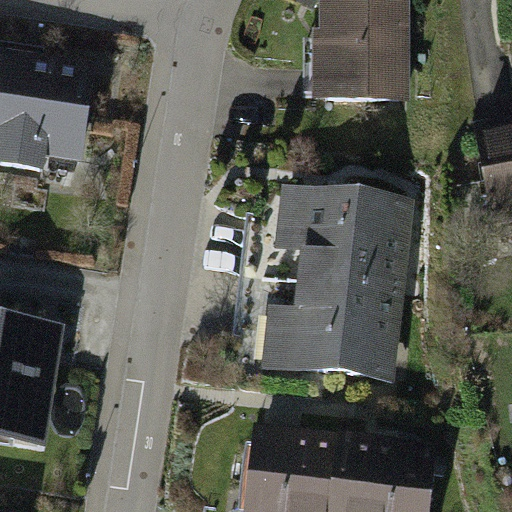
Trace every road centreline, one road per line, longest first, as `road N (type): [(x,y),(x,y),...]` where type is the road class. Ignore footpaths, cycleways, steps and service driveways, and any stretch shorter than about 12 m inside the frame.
road 1 (residential): [(133,511),(205,24)]
road 2 (residential): [(205,24),(38,0)]
